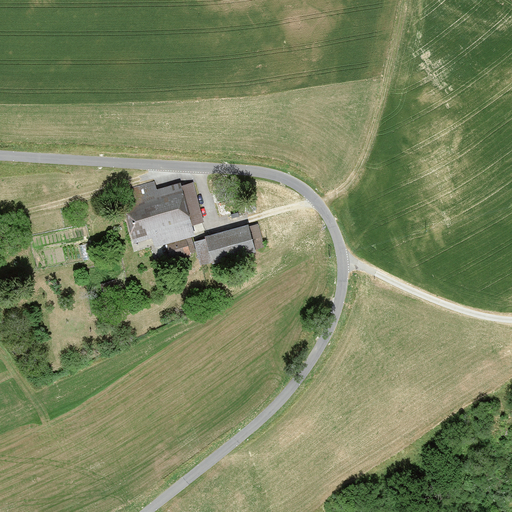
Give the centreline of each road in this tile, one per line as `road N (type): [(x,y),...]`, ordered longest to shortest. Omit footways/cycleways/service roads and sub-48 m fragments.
road 1 (tertiary): [(145,511),(253,427),(321,347),(342,280),(335,233),(316,201),(278,176),(0,155)]
road 2 (track): [(162,165),(0,221)]
road 3 (track): [(197,167),(215,225),(316,201)]
